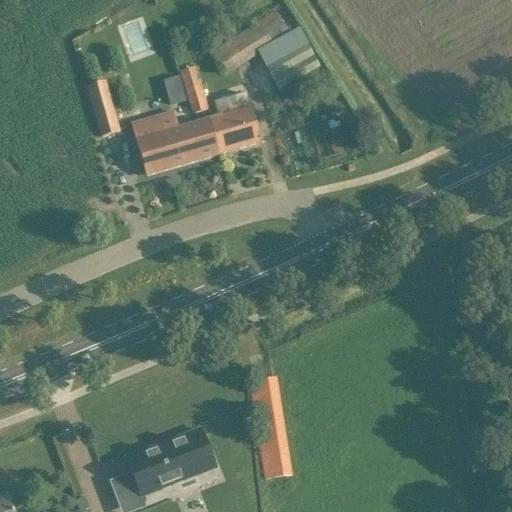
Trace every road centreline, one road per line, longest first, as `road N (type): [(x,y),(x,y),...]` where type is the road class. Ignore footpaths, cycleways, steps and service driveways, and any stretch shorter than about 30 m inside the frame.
road 1 (primary): [(0,384),(317,247)]
road 2 (unclassified): [(284,209),(154,247),(0,310)]
road 3 (primary): [(317,247),(511,157)]
